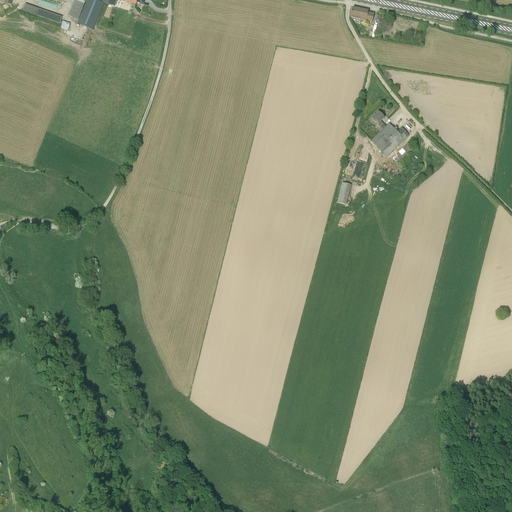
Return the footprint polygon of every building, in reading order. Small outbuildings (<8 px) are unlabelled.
[(74,0),(68,16),(78,20),(85,3),(84,2),(84,0),(74,0)] [(92,0),(87,0),(79,21),(78,21),(77,25),(92,31),(104,3),(92,0)] [(23,11),(61,24),(63,17),(25,5),(23,11)] [(368,14),(368,12),(352,8),(350,19),(372,23),(374,15),(368,14)] [(61,28),(69,31),(71,25),(63,22),(61,28)] [(402,131),(398,134),(389,124),(386,127),(380,121),(383,119),(378,112),(371,119),(377,125),(375,127),(378,131),(376,132),(378,134),(371,141),(386,157),(404,141),(404,140),(407,137),(402,131)] [(408,144),(392,159),(398,164),(413,150),(408,144)] [(346,205),(351,186),(342,183),(337,203),(346,205)]
